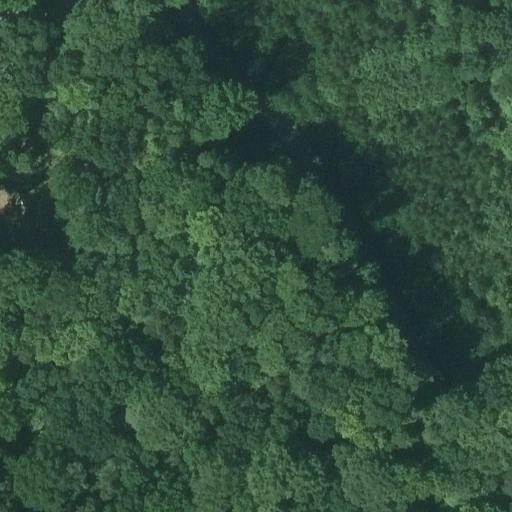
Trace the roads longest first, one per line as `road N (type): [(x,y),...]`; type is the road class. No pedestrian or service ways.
road 1 (unclassified): [(169,2),(324,181),(483,469),(511,507)]
road 2 (unclassified): [(0,21),(169,2)]
